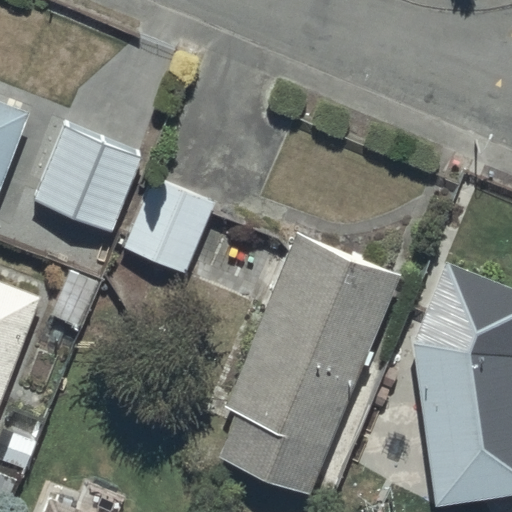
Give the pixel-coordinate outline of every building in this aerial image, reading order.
[(0,163),(25,99),(0,89),(0,163)] [(139,145),(61,113),(32,187),(109,219),(139,145)] [(184,263),(212,190),(145,166),(118,239),(184,263)] [(306,483),(397,259),(295,219),(221,393),(235,399),(216,447),(306,483)] [(411,329),(409,330),(409,333),(412,350),(413,360),(432,492),(511,480),(511,276),(443,250),(411,329)] [(0,384),(36,286),(0,272),(0,384)] [(137,333),(68,361),(90,409),(156,381),(137,333)] [(118,511),(44,482),(34,511),(118,511)]
